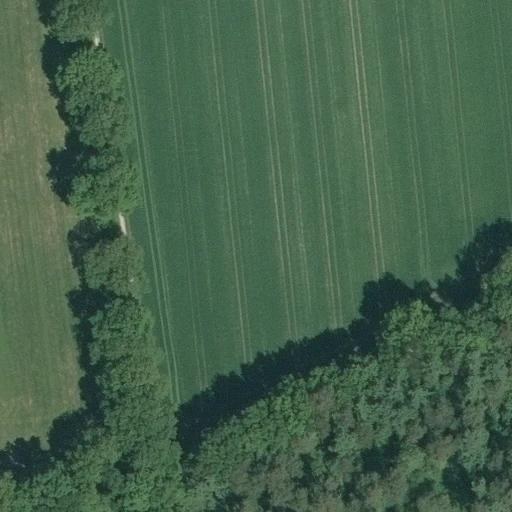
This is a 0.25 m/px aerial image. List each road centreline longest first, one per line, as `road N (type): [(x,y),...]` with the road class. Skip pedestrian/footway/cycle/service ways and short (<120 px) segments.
road 1 (track): [(511,307),(160,480)]
road 2 (track): [(160,480),(0,504)]
